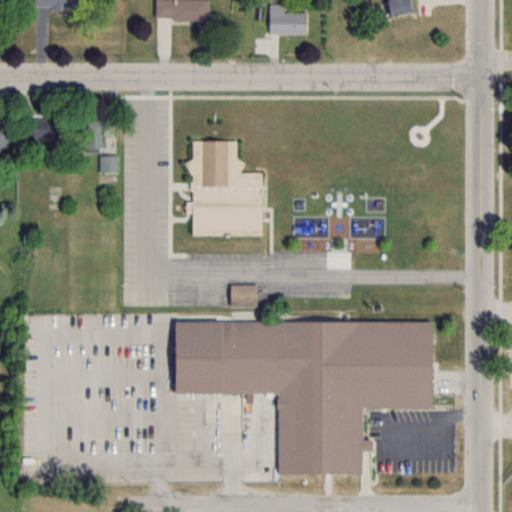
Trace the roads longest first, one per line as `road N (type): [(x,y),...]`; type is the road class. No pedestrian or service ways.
road 1 (residential): [(481,511),(481,0)]
road 2 (residential): [(481,77),(0,75)]
road 3 (residential): [(481,505),(138,505)]
